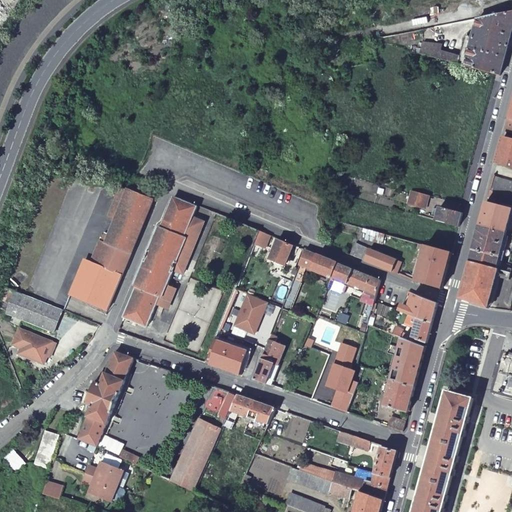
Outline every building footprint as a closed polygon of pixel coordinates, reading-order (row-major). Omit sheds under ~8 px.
[(511,12),(479,19),(468,60),(439,52),(440,47),(426,43),(423,54),(496,74),(500,75),(511,32),(511,12)] [(455,29),(454,23),(439,26),(440,32),(455,29)] [(511,138),(505,136),(498,163),(511,166),(511,138)] [(511,181),(494,176),(490,189),(511,194),(511,181)] [(70,295),(107,310),(152,199),(127,189),(126,191),(119,188),(107,216),(115,219),(97,264),(85,259),(70,295)] [(511,194),(490,189),(488,198),(496,201),(497,199),(511,202),(511,194)] [(413,192),(412,195),(429,200),(430,196),(413,192)] [(429,200),(412,195),(409,205),(427,210),(429,200)] [(138,286),(125,316),(150,325),(159,304),(170,308),(179,288),(170,284),(175,270),(185,274),(206,222),(194,217),(199,207),(175,197),(163,225),(160,224),(135,285),(138,286)] [(481,225),(507,232),(511,212),(511,207),(487,201),(481,225)] [(459,228),(463,213),(440,207),(440,210),(435,208),(433,216),(437,217),(436,221),(459,228)] [(499,262),(507,232),(481,225),(471,261),(511,272),(511,269),(510,269),(510,265),(499,262)] [(390,236),(371,231),(368,241),(387,246),(390,236)] [(286,266),(295,245),(279,238),(270,259),(286,266)] [(356,244),(352,255),(366,261),(370,250),(356,244)] [(452,253),(425,246),(417,281),(442,289),(452,253)] [(301,265),(333,278),(338,263),(307,250),(301,265)] [(370,250),(366,261),(398,274),(402,263),(370,250)] [(511,272),(471,261),(461,298),(489,308),(498,275),(509,279),(511,272)] [(338,263),(333,278),(335,279),(332,288),(344,293),(348,284),(378,296),(379,290),(382,281),(338,263)] [(296,276),(284,308),(292,311),(305,279),(296,276)] [(62,309),(16,291),(7,314),(53,332),(62,309)] [(401,311),(408,314),(409,314),(418,318),(433,323),(438,304),(414,294),(408,292),(408,295),(413,298),(410,308),(403,306),(401,311)] [(269,302),(249,294),(236,326),(256,334),(269,302)] [(418,318),(409,314),(406,322),(416,325),(418,318)] [(433,323),(418,318),(416,325),(413,338),(427,343),(433,323)] [(55,342),(19,328),(13,344),(21,347),(18,353),(44,363),(47,355),(50,349),(52,350),(55,342)] [(404,339),(407,340),(408,337),(403,335),(404,331),(395,328),(393,335),(404,339)] [(276,337),(272,336),(270,342),(254,380),(267,384),(275,364),(278,365),(286,347),(274,342),(276,337)] [(155,339),(154,344),(170,350),(172,346),(155,339)] [(217,339),(212,352),(215,353),(211,364),(242,375),(251,352),(217,339)] [(404,339),(393,379),(416,387),(426,347),(407,340),(404,339)] [(357,349),(344,344),(340,352),(354,357),(357,349)] [(80,439),(99,447),(104,435),(108,425),(110,426),(129,380),(127,379),(136,358),(116,351),(108,371),(106,371),(101,384),(94,381),(85,402),(92,405),(87,418),(89,418),(80,439)] [(354,357),(340,352),(328,384),(340,389),(334,405),(349,410),(359,384),(351,381),(355,372),(349,369),(354,357)] [(501,378),(497,392),(511,395),(511,352),(509,352),(504,366),(501,365),(497,377),(501,378)] [(416,387),(393,379),(386,405),(409,413),(416,387)] [(414,511),(441,511),(473,398),(448,390),(414,511)] [(228,418),(238,395),(230,392),(220,415),(228,418)] [(276,408),(238,395),(228,418),(224,429),(218,442),(224,445),(238,413),(269,425),(276,408)] [(404,432),(408,417),(403,416),(401,420),(389,416),(387,426),(404,432)] [(197,489),(218,442),(224,429),(202,419),(197,430),(175,480),(197,489)] [(50,468),(60,437),(61,435),(47,431),(36,463),(50,468)] [(104,435),(99,447),(124,458),(126,452),(129,446),(104,435)] [(363,450),(366,441),(356,437),(351,449),(357,451),(358,449),(363,450)] [(375,473),(390,479),(398,452),(384,447),(375,473)] [(14,449),(4,458),(17,473),(28,463),(14,449)] [(126,452),(124,458),(138,464),(141,459),(126,452)] [(91,466),(88,473),(120,487),(126,472),(103,462),(100,469),(91,466)] [(332,490),(335,482),(312,473),(300,468),(296,479),(331,493),(332,490)] [(385,500),(390,479),(375,473),(371,487),(338,474),(337,477),(314,468),(312,473),(335,482),(385,500)] [(120,487),(88,473),(84,482),(93,485),(90,493),(113,502),(114,500),(121,503),(123,502),(128,491),(120,487)] [(48,481),(44,493),(61,499),(65,486),(48,481)] [(381,511),(385,500),(335,482),(332,490),(350,497),(352,493),(359,495),(354,511),(381,511)] [(291,490),(286,502),(308,511),(322,511),(326,505),(291,490)]
